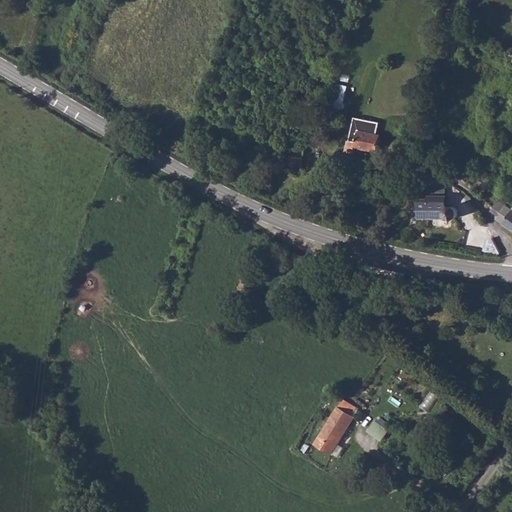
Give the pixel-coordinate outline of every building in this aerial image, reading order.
[(353,141),(349,140),(346,152),(355,155),(356,149),(377,154),(378,150),(381,150),(384,137),(383,137),(365,133),(356,130),(353,141)] [(289,136),(282,155),(297,159),(304,160),(307,144),(300,142),(301,136),(294,134),(293,137),(289,136)] [(429,194),(447,195),(448,179),(431,177),(429,194)] [(480,179),(473,186),(484,196),(491,189),(480,179)] [(419,198),(418,217),(453,220),(455,201),(419,198)] [(511,209),(505,205),(495,220),(511,232),(511,209)] [(496,296),(490,312),(504,319),(511,302),(496,296)] [(339,404),(316,441),(332,450),(355,413),(339,404)] [(376,419),(368,430),(382,440),(390,429),(376,419)]
